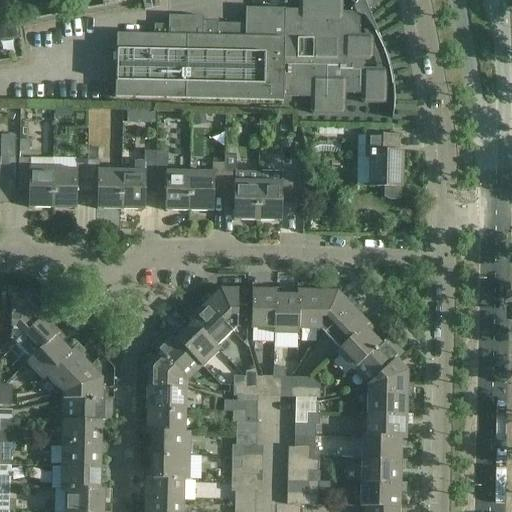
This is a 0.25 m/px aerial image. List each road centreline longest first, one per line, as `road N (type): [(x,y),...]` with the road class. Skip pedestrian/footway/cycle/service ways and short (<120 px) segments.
road 1 (residential): [(445,257),(199,250),(149,254),(131,266)]
road 2 (tertiary): [(489,511),(496,212)]
road 3 (residential): [(434,511),(445,257)]
road 4 (residential): [(125,511),(131,266)]
road 5 (tertiary): [(456,0),(496,212)]
road 6 (tertiary): [(496,212),(504,95),(494,0)]
road 7 (residential): [(445,210),(444,143),(419,0)]
road 8 (residential): [(131,266),(113,282),(81,256),(0,251)]
